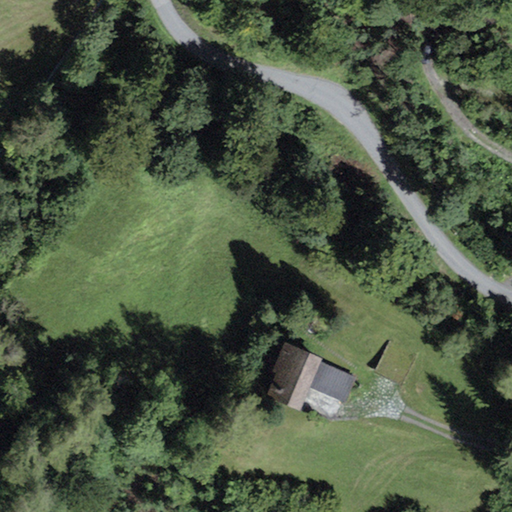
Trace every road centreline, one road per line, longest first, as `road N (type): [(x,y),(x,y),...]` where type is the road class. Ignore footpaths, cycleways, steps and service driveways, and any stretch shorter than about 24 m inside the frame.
road 1 (unclassified): [(511,297),(492,290),(441,244),(348,110),(311,85),(192,44),(159,0)]
road 2 (track): [(452,24),(429,42),(436,84),(462,125),(511,158)]
